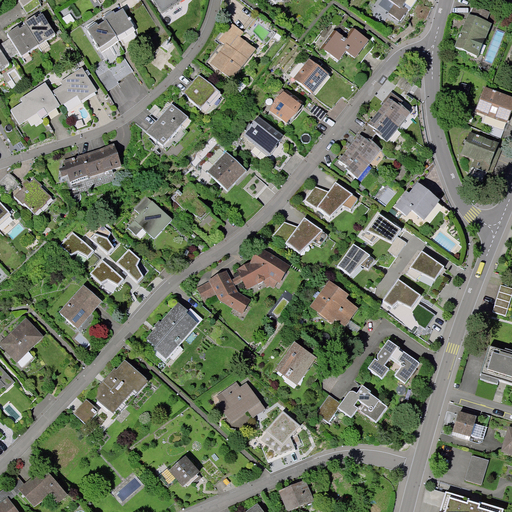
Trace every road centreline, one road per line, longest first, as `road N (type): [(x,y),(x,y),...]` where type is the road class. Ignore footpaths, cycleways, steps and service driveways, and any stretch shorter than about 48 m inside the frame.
road 1 (residential): [(433,43),(400,50),(255,230),(175,278),(0,462)]
road 2 (residential): [(215,0),(207,34),(171,81),(127,118),(0,166)]
road 3 (residential): [(418,469),(495,228)]
road 4 (residential): [(418,469),(337,458),(195,511)]
road 5 (residential): [(495,228),(471,214),(438,141),(433,43)]
